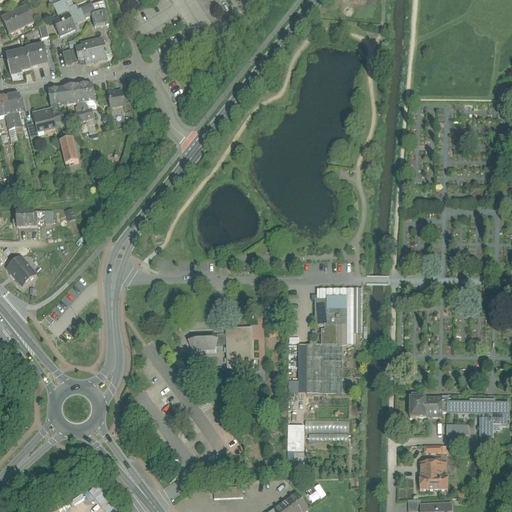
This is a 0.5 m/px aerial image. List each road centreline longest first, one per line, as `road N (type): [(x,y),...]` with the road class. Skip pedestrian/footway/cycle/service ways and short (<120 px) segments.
road 1 (unclassified): [(115,268),(152,280),(395,281)]
road 2 (residential): [(199,148),(172,126),(158,87),(140,71),(0,91)]
road 3 (residential): [(395,281),(391,511)]
road 4 (tertiary): [(199,148),(317,0)]
road 5 (tertiary): [(115,268),(199,148)]
